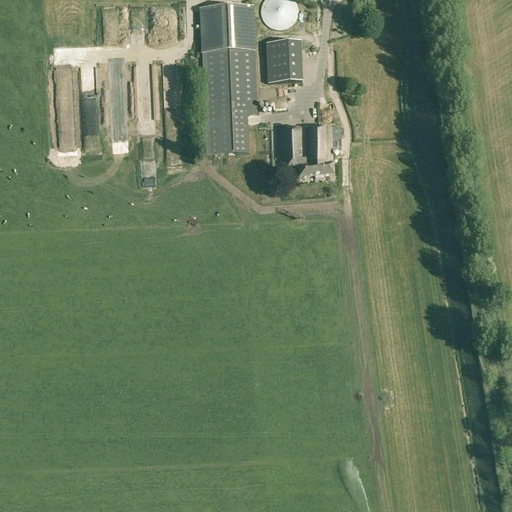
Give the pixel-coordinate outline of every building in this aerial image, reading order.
[(261,13),(261,16),(262,19),(263,21),(265,24),(267,27),(270,29),(272,30),(275,31),(278,31),(281,31),(284,31),(287,30),(290,29),(292,27),(294,24),(296,21),(297,19),(298,16),(298,13),(298,10),(297,7),(296,4),(295,1),(293,0),(265,0),(265,1),(263,4),(262,7),(261,10),(261,13)] [(201,9),(202,54),(204,118),(206,156),(249,154),(247,116),(257,115),(253,7),(201,9)] [(302,45),(267,46),(269,87),(303,86),(302,45)] [(86,109),(99,110),(100,96),(87,96),(86,109)] [(330,115),(334,123),(341,120),(338,112),(330,115)] [(334,176),(333,165),(332,165),(331,129),(281,130),(281,168),(299,167),(299,177),(334,176)] [(170,162),(170,173),(191,174),(191,162),(170,162)] [(132,180),(132,170),(123,169),(123,180),(132,180)]
